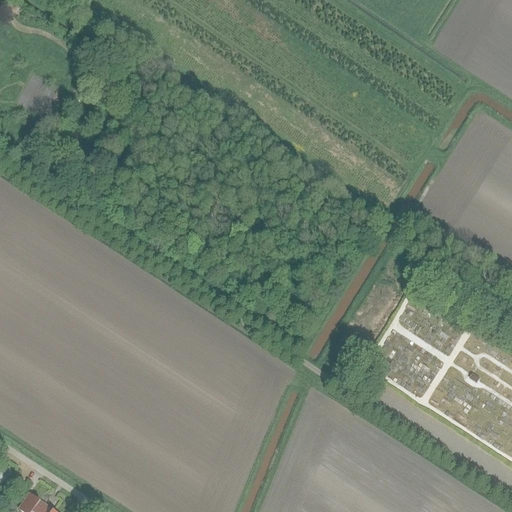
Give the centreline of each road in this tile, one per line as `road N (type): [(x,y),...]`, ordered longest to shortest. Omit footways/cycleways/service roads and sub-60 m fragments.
road 1 (track): [(511,488),(0,164)]
road 2 (unclassified): [(104,511),(0,443)]
